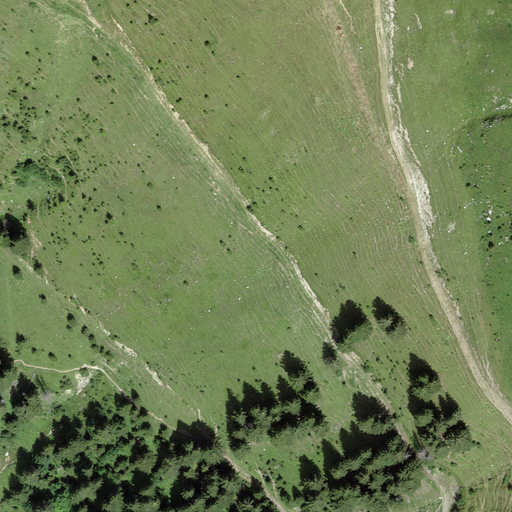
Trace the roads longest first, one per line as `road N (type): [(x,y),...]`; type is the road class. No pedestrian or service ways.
road 1 (track): [(511,419),(478,378),(436,284),(391,120)]
road 2 (track): [(380,0),(391,120)]
